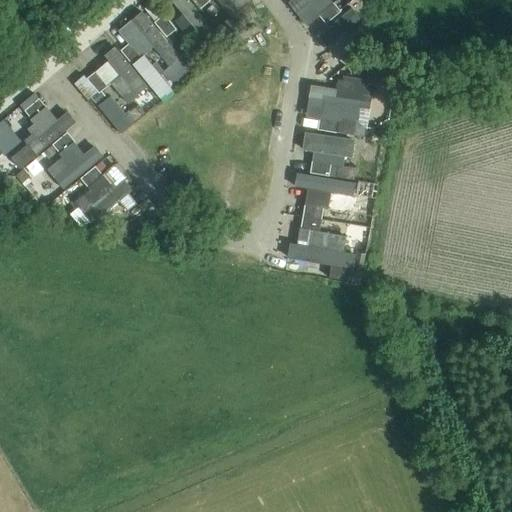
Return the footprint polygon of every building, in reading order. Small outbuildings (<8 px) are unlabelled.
[(211,26),(187,0),(175,0),(171,4),(200,36),(211,26)] [(192,0),(200,9),(210,1),(209,0),(192,0)] [(214,0),(238,27),(260,7),(253,0),(214,0)] [(302,17),(323,0),(298,0),(292,5),(302,17)] [(326,24),(339,12),(332,3),(318,15),(326,24)] [(327,48),(366,22),(359,11),(320,37),(327,48)] [(190,68),(145,16),(136,24),(176,71),(166,80),(135,43),(123,53),(159,95),(190,68)] [(176,30),(163,16),(154,23),(166,38),(176,30)] [(154,93),(120,51),(108,61),(109,62),(87,80),(98,93),(109,83),(126,105),(137,96),(142,102),(154,93)] [(365,90),(373,91),(384,91),(384,77),(366,76),(365,90)] [(362,123),(367,97),(314,88),(310,114),(362,123)] [(90,96),(98,107),(107,99),(101,91),(97,93),(96,91),(90,96)] [(47,109),(38,99),(34,93),(19,105),(32,121),(47,109)] [(98,107),(120,134),(133,124),(110,97),(107,99),(98,107)] [(79,126),(70,115),(30,148),(39,159),(79,126)] [(336,134),(338,121),(319,118),(317,131),(336,134)] [(351,165),(355,143),(308,135),(304,158),(315,160),(339,163),(351,165)] [(76,145),(68,136),(54,148),(62,158),(76,145)] [(100,149),(84,162),(76,153),(59,166),(66,175),(57,183),(66,195),(109,161),(100,149)] [(309,174),(355,181),(357,167),(311,160),(309,174)] [(136,194),(119,174),(80,207),(97,227),(136,194)] [(354,201),(356,187),(301,177),(298,192),(354,201)] [(137,207),(142,213),(151,206),(146,200),(137,207)] [(347,257),(350,240),(315,235),(312,250),(295,247),(293,262),(352,271),(354,258),(347,257)] [(359,286),(365,255),(356,253),(351,285),(359,286)]
